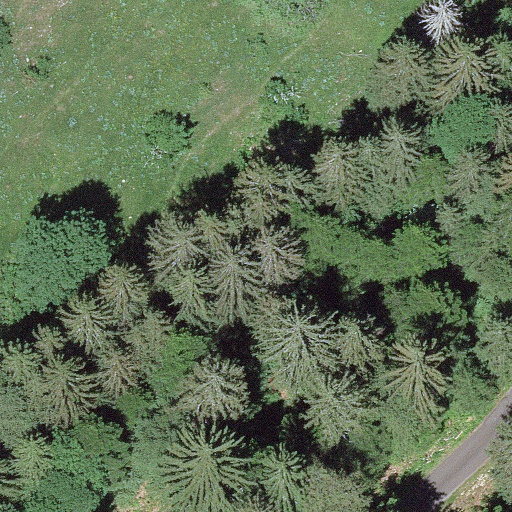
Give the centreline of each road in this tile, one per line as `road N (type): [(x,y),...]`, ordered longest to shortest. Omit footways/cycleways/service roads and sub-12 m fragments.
road 1 (track): [(511,325),(255,446),(24,511)]
road 2 (unclassified): [(511,414),(475,466),(424,511)]
